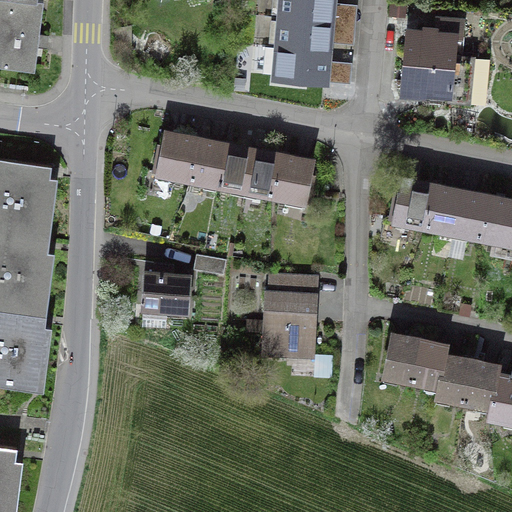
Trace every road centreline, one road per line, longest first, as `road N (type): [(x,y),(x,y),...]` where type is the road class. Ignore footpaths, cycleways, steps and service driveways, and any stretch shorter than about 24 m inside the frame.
road 1 (residential): [(83,128),(76,377),(50,511)]
road 2 (residential): [(84,81),(360,134)]
road 3 (residential): [(355,401),(360,134)]
road 4 (residential): [(360,134),(511,167)]
road 5 (residential): [(360,134),(376,0)]
